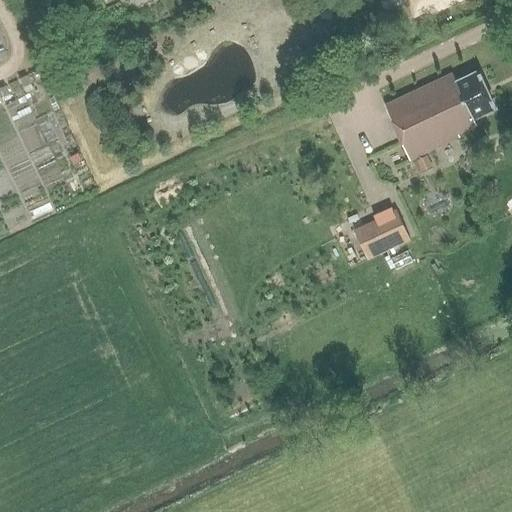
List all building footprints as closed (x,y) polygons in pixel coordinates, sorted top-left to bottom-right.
[(381,0),(380,2),(380,5),(382,10),(385,12),(388,12),(406,4),(412,18),(436,7),(438,10),(460,0),(381,0)] [(385,106),(411,160),(459,138),(458,135),(477,126),(474,120),(494,111),(476,72),(456,82),(452,74),(385,106)] [(26,76),(19,79),(23,88),(30,85),(26,76)] [(5,86),(0,88),(0,95),(1,98),(9,95),(5,86)] [(422,172),(432,167),(427,156),(416,161),(422,172)] [(369,260),(397,246),(412,240),(398,210),(377,220),(380,227),(360,237),(357,230),(355,231),(369,260)]
